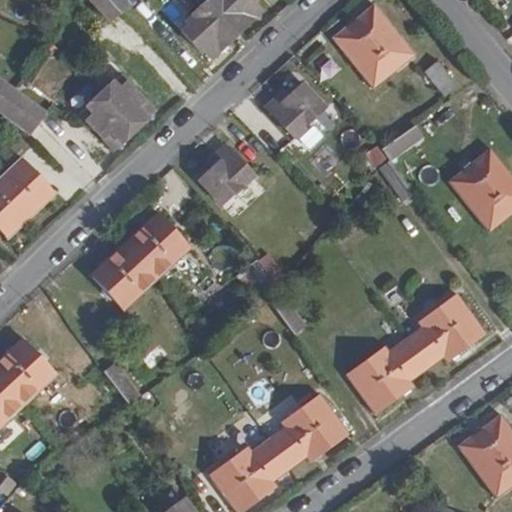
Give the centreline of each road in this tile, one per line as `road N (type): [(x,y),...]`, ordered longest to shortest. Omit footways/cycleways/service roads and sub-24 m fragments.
road 1 (residential): [(320,0),(0,304)]
road 2 (residential): [(300,511),(511,354)]
